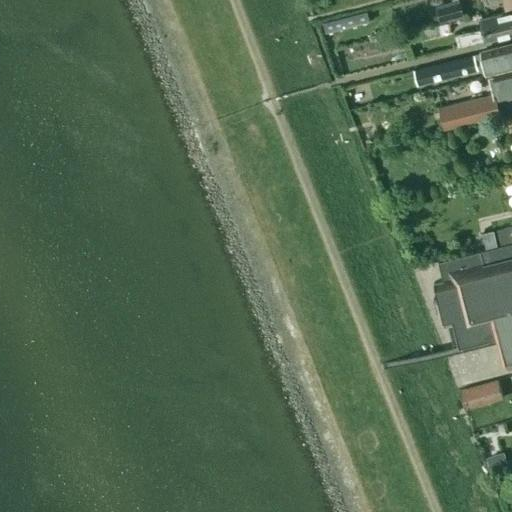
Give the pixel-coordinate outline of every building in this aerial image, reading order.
[(463,17),(458,0),(449,0),(434,4),(439,23),(463,17)] [(511,0),(485,0),(486,3),(497,0),(502,0),(505,10),(511,7),(511,0)] [(457,45),(511,32),(511,9),(479,17),(481,27),(454,34),(457,45)] [(369,21),(366,10),(322,22),(325,32),(369,21)] [(439,35),(437,26),(398,34),(400,43),(439,35)] [(511,42),(479,51),(485,74),(511,66),(511,42)] [(473,54),(412,69),(416,84),(477,69),(473,54)] [(511,68),(490,74),(491,80),(492,80),(496,99),(511,95),(511,68)] [(460,93),(480,84),(477,75),(457,84),(460,93)] [(499,114),(494,93),(441,106),(437,87),(430,88),(435,108),(437,107),(443,128),(499,114)] [(346,109),(350,135),(366,133),(362,107),(346,109)] [(511,186),(500,187),(500,203),(511,203),(511,186)] [(511,239),(511,224),(496,228),(499,243),(511,239)] [(496,245),(493,230),(482,232),(485,247),(496,245)] [(511,241),(479,250),(437,261),(441,279),(432,282),(443,324),(452,322),(457,344),(499,334),(506,365),(511,363),(511,241)] [(466,347),(441,355),(450,384),(475,376),(466,347)] [(463,407),(502,397),(497,379),(474,386),(458,389),(463,407)] [(503,451),(486,458),(491,470),(508,464),(503,451)]
